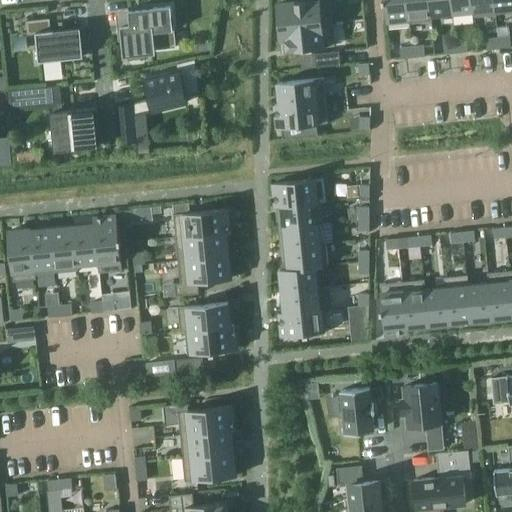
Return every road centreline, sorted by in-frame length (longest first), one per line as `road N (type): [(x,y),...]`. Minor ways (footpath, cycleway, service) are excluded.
road 1 (residential): [(377,97),(381,202),(511,190)]
road 2 (residential): [(511,83),(377,97)]
